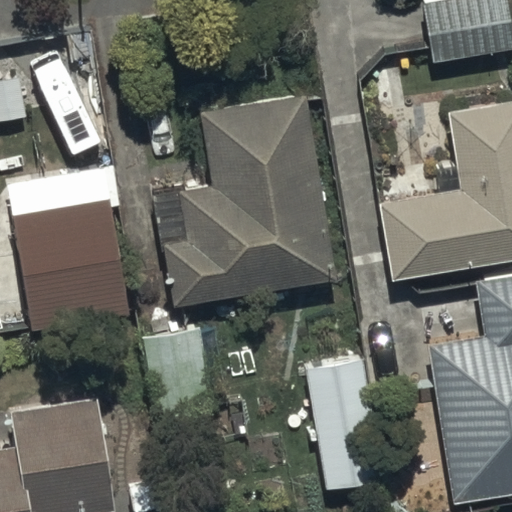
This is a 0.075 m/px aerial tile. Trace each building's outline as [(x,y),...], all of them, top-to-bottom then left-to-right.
[(502,0),(422,0),(429,45),(508,31),(502,0)] [(331,259),(298,75),(191,94),(203,166),(150,176),(170,288),(331,259)] [(511,238),(511,80),(444,90),(455,172),(374,184),(384,256),(511,238)] [(120,291),(104,199),(118,196),(110,151),(3,169),(27,307),(120,291)] [(480,316),(422,326),(450,485),(511,474),(511,255),(471,263),(480,316)] [(364,340),(302,352),(325,475),(387,463),(364,340)] [(0,394),(5,427),(0,428),(0,511),(27,511),(26,506),(109,493),(91,378),(0,392),(0,394)]
